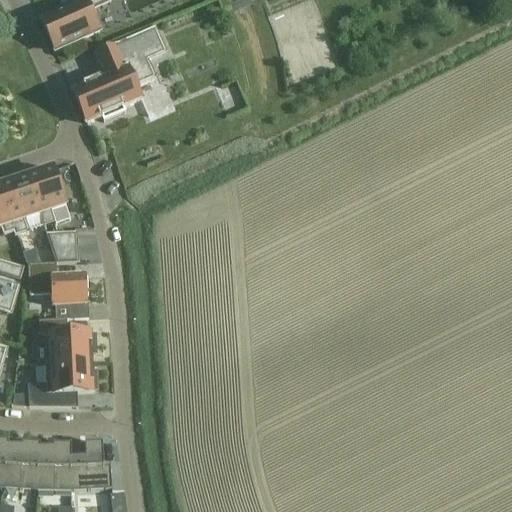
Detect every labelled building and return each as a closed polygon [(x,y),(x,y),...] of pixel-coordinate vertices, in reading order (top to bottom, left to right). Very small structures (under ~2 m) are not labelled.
[(55,55),(99,35),(89,13),(110,3),(108,0),(79,0),(81,3),(40,22),(55,55)] [(96,57),(105,79),(72,93),(86,126),(101,120),(103,125),(125,115),(123,110),(141,103),(135,88),(154,80),(146,63),(164,55),(154,32),(96,57)] [(213,80),(219,103),(237,98),(230,75),(213,80)] [(0,230),(2,230),(4,237),(14,233),(16,238),(27,234),(54,225),(51,214),(65,209),(53,171),(16,183),(0,188),(0,230)] [(54,238),(46,238),(56,267),(76,266),(75,237),(54,238)] [(79,266),(97,266),(96,255),(79,255),(79,266)] [(0,265),(0,278),(20,284),(23,272),(0,265)] [(56,267),(28,268),(29,299),(51,298),(52,309),(69,308),(69,323),(88,322),(87,308),(86,278),(56,279),(56,267)] [(0,312),(10,316),(19,288),(0,282),(0,312)] [(51,366),(91,364),(91,356),(95,356),(94,338),(90,338),(90,336),(67,337),(66,323),(38,324),(39,339),(50,338),(51,366)] [(91,364),(51,366),(44,367),(45,387),(27,388),(28,412),(77,412),(77,410),(70,410),(70,397),(92,396),(92,393),(96,393),(96,375),(92,375),(91,364)] [(23,398),(14,398),(12,410),(24,411),(23,398)] [(3,491),(37,494),(39,447),(30,447),(30,446),(29,446),(29,447),(21,447),(21,449),(8,449),(8,445),(3,491)] [(71,494),(112,492),(110,467),(108,467),(108,469),(104,469),(102,446),(92,447),(92,446),(91,446),(91,447),(84,448),(84,450),(71,451),(71,448),(70,448),(71,494)] [(37,494),(71,494),(70,448),(61,448),(61,447),(60,447),(60,448),(53,448),(53,451),(39,451),(40,447),(39,447),(37,494)] [(124,511),(122,497),(110,499),(112,511),(124,511)]
